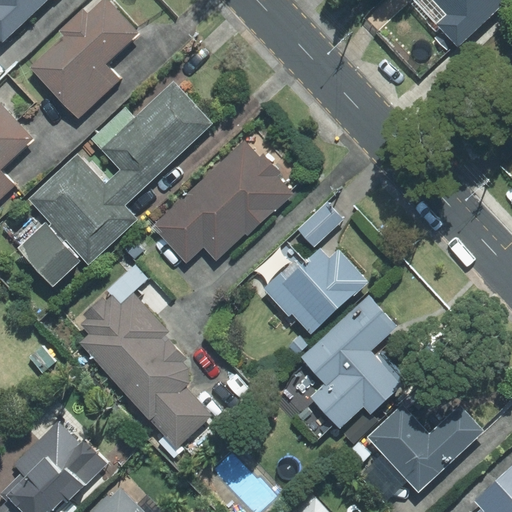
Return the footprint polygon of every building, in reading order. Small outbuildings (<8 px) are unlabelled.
[(0,0),(0,38),(2,41),(46,0),(0,0)] [(82,9),(60,30),(65,36),(31,67),(78,117),(118,80),(103,64),(137,32),(106,0),(101,0),(86,14),(82,9)] [(458,44),(504,0),(411,0),(410,2),(436,29),(440,25),(458,44)] [(121,170),(106,184),(125,206),(212,124),(173,83),(136,118),(102,150),(121,170)] [(0,198),(13,186),(0,171),(0,168),(32,138),(0,103),(0,198)] [(102,150),(136,118),(125,107),(92,139),(102,150)] [(216,263),(291,194),(275,177),(279,172),(264,155),(260,158),(244,141),(152,227),(186,264),(203,248),(216,263)] [(137,218),(125,206),(106,184),(77,153),(27,199),(47,221),(17,248),(53,287),(84,258),(89,263),(137,218)] [(344,220),(328,203),(299,230),(315,247),(344,220)] [(280,274),(264,288),(289,316),(292,313),(311,334),(367,282),(339,251),(330,260),(320,249),(286,280),(280,274)] [(211,415),(185,386),(188,383),(188,368),(182,362),(187,358),(165,335),(169,331),(134,294),(121,305),(111,294),(105,300),(101,296),(82,314),(86,317),(78,324),(88,334),(78,343),(175,448),(211,415)] [(335,420),(340,425),(364,403),(371,411),(401,383),(371,351),(397,327),(368,296),(302,358),(306,363),(293,375),(285,392),(277,399),(293,416),(298,412),(319,435),(335,420)] [(468,336),(450,317),(423,343),(441,361),(468,336)] [(419,491),(484,431),(461,406),(441,425),(413,395),(368,437),(384,454),(409,480),(419,491)] [(18,511),(49,511),(62,500),(66,503),(106,464),(83,440),(80,443),(58,422),(15,465),(22,472),(0,494),(8,501),(18,511)] [(360,476),(384,503),(409,480),(384,454),(360,476)] [(485,505),(477,511),(511,511),(511,466),(479,498),(485,505)] [(161,511),(145,495),(137,503),(120,487),(111,497),(108,494),(90,511),(161,511)] [(330,511),(312,492),(290,511),(330,511)] [(18,511),(8,501),(0,509),(0,511),(18,511)]
